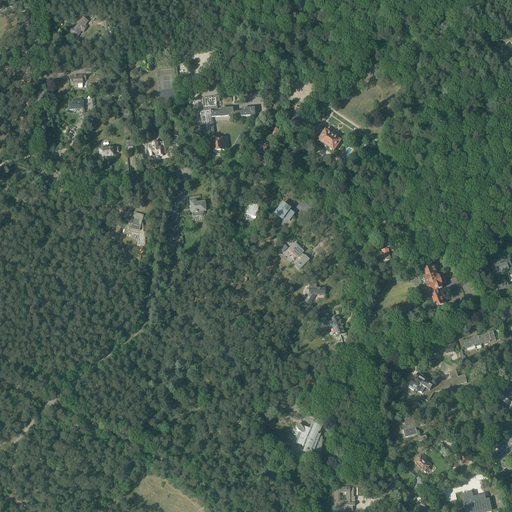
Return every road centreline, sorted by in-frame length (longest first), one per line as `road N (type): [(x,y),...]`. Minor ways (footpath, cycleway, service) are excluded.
road 1 (tertiary): [(364,350),(348,240),(314,197),(240,170),(84,186),(52,176),(43,156),(36,0)]
road 2 (tertiary): [(421,511),(385,470),(364,350)]
road 3 (unclassified): [(364,350),(511,305)]
